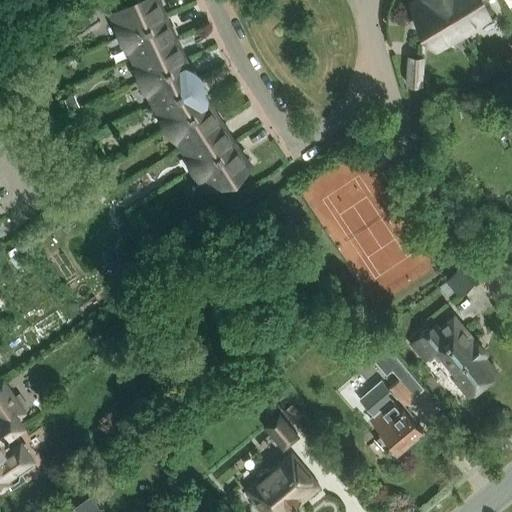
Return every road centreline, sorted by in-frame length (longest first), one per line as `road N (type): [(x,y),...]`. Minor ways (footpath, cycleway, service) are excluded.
road 1 (residential): [(372,63),(333,126),(310,142),(291,139),(210,0)]
road 2 (residential): [(511,296),(440,206),(372,63)]
